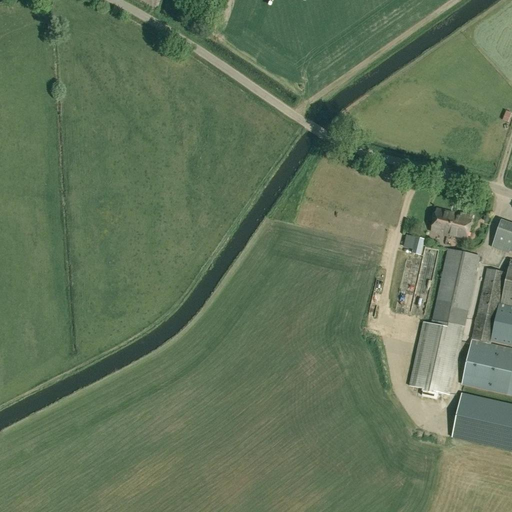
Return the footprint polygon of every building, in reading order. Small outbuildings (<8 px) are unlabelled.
[(437,209),(432,232),(447,235),(447,233),(467,238),(472,220),(473,216),(460,213),(459,217),(449,215),(450,212),(437,209)] [(511,223),(502,220),(491,248),(509,254),(510,252),(511,252),(511,223)] [(413,249),(412,253),(421,256),(424,241),(416,238),(413,249)] [(451,395),(481,261),(450,254),(434,325),(426,323),(412,386),(425,389),(424,396),(438,399),(439,393),(451,395)] [(487,273),(462,385),(511,396),(511,352),(492,348),(493,344),(511,348),(511,265),(509,278),(489,274),(487,273)] [(511,406),(462,395),(452,438),(511,451),(511,406)]
